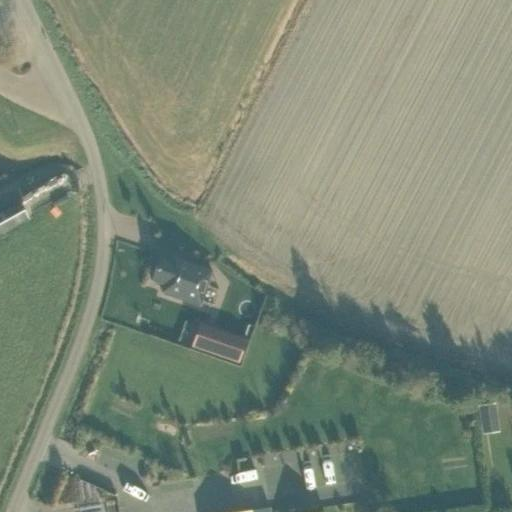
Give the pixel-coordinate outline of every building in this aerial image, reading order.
[(20,204),(0,215),(0,234),(28,219),(20,204)] [(211,272),(182,262),(173,259),(172,264),(158,259),(151,281),(164,286),(162,294),(200,307),(211,272)] [(243,326),(253,329),(254,329),(259,316),(257,315),(247,312),(243,324),(243,326)] [(214,334),(207,352),(237,363),(244,344),(214,334)] [(500,433),(496,405),(478,407),(483,436),(500,433)]
